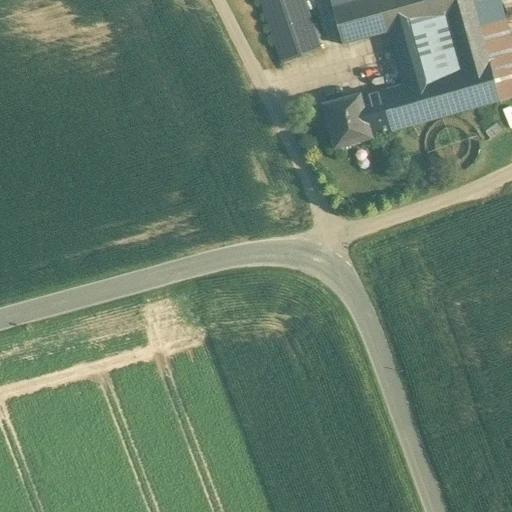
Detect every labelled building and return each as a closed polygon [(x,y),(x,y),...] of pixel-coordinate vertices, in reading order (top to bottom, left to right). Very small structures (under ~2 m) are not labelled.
[(303,0),(261,0),(283,64),(321,51),(303,0)] [(334,0),(337,9),(369,0),(334,0)] [(475,13),(471,0),(369,0),(337,9),(347,45),(389,33),(447,17),(462,71),(431,79),(421,43),(395,51),(404,87),(392,90),(403,130),(500,102),(481,35),(475,13)] [(500,0),(471,0),(475,13),(502,5),(500,0)] [(502,5),(475,13),(481,35),(509,28),(502,5)] [(389,33),(395,51),(421,43),(431,79),(462,71),(447,17),(389,33)] [(511,39),(509,28),(481,35),(500,102),(511,99),(511,39)] [(392,90),(361,99),(360,98),(325,108),(336,150),(372,140),(372,139),(403,130),(392,90)]
